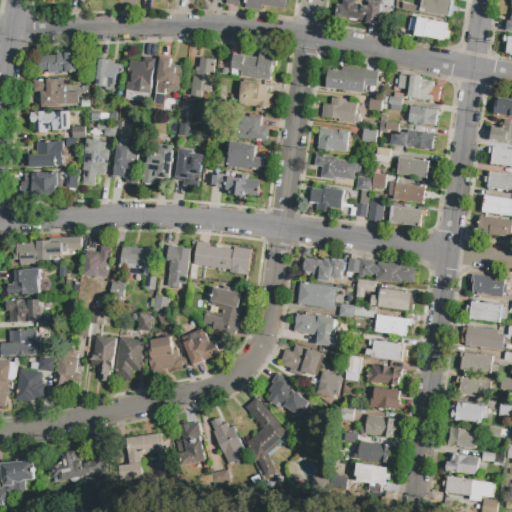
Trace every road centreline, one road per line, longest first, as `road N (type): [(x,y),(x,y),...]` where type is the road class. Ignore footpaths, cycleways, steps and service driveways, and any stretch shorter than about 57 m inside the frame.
road 1 (residential): [(0,434),(204,390),(253,357),(266,329),(311,0)]
road 2 (residential): [(0,31),(216,26),(307,34),(511,76)]
road 3 (residential): [(0,221),(163,215),(511,260)]
road 4 (residential): [(482,0),(420,489)]
road 5 (residential): [(16,0),(0,120)]
